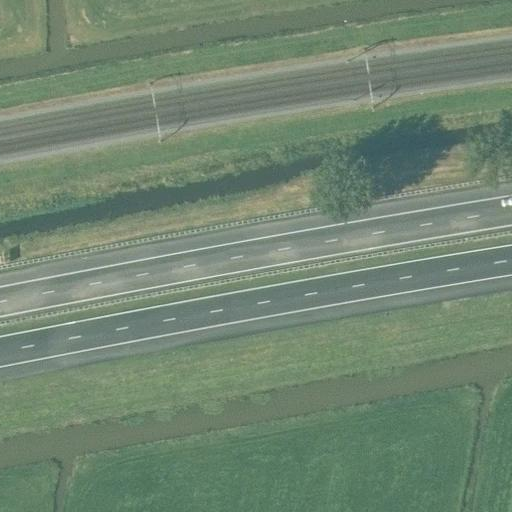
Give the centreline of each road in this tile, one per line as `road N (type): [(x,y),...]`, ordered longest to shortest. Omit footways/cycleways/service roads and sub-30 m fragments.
road 1 (motorway): [(0,354),(511,263)]
road 2 (motorway): [(511,213),(0,303)]
